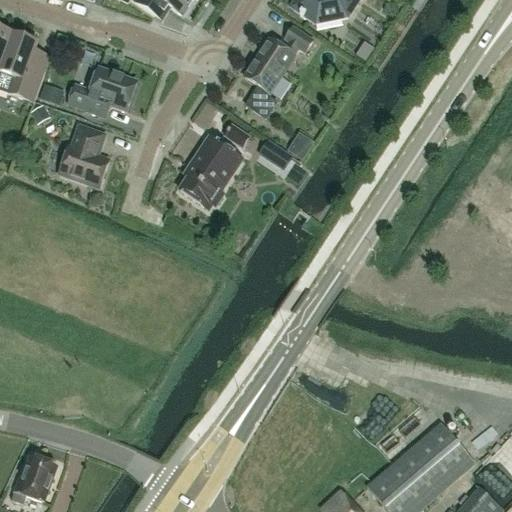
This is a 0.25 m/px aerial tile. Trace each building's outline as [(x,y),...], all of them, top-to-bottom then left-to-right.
[(129,0),(128,2),(152,19),(161,6),(166,10),(180,19),(192,0),(129,0)] [(346,20),(359,0),(295,0),(291,7),(292,12),(314,26),(346,20)] [(267,99),(268,97),(293,59),(292,58),(297,51),(304,55),(311,44),(291,31),(284,42),(288,45),(284,53),(268,42),(243,80),(256,89),(243,109),(265,123),(277,105),(267,99)] [(0,68),(11,38),(0,33),(0,68)] [(11,38),(0,68),(0,93),(33,105),(49,60),(33,54),(36,46),(11,38)] [(74,89),(67,107),(84,113),(105,120),(109,108),(125,113),(135,86),(97,72),(89,94),(74,89)] [(58,178),(97,192),(107,163),(96,159),(104,138),(77,129),(70,150),(68,149),(58,178)] [(241,151),(248,141),(230,129),(223,139),(241,151)] [(126,155),(130,142),(106,133),(102,146),(126,155)] [(210,208),(216,207),(221,199),(220,194),(241,163),(207,140),(183,177),(187,180),(178,194),(207,213),(210,208)] [(422,413),(400,427),(406,436),(427,423),(422,413)] [(381,511),(419,511),(421,511),(473,465),(439,426),(363,491),(381,511)] [(12,495),(14,496),(11,503),(22,507),(25,500),(41,506),(55,469),(52,468),(53,464),(31,456),(21,483),(17,482),(12,495)] [(501,511),(478,491),(459,511),(501,511)] [(355,511),(339,494),(319,511),(355,511)]
